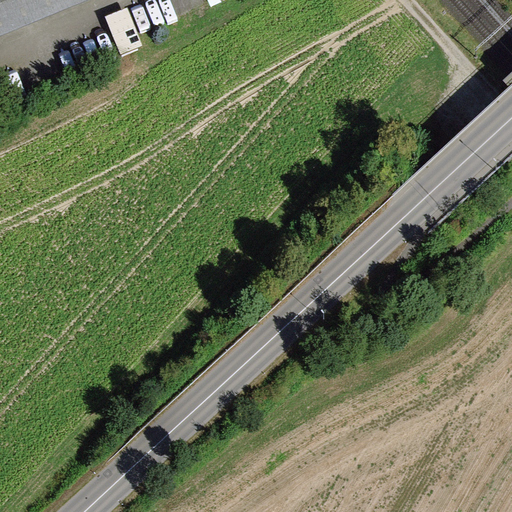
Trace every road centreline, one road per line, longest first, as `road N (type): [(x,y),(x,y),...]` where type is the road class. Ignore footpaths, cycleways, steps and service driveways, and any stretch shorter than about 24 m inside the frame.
road 1 (tertiary): [(81,511),(511,119)]
road 2 (track): [(409,0),(511,114)]
